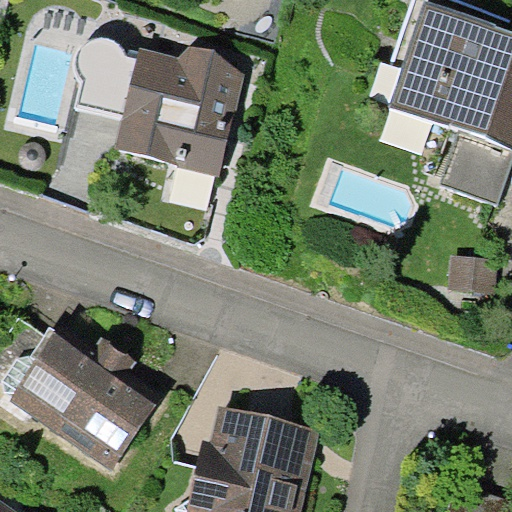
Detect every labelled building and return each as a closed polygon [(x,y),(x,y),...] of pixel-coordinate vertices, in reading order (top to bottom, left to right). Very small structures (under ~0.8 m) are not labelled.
[(511,39),(417,9),(383,114),(511,155),(511,39)] [(211,168),(233,79),(135,55),(113,143),(211,168)] [(448,255),(445,298),(492,301),(495,258),(448,255)] [(112,464),(157,394),(52,326),(7,396),(112,464)] [(291,511),(312,428),(213,405),(188,511),(291,511)]
